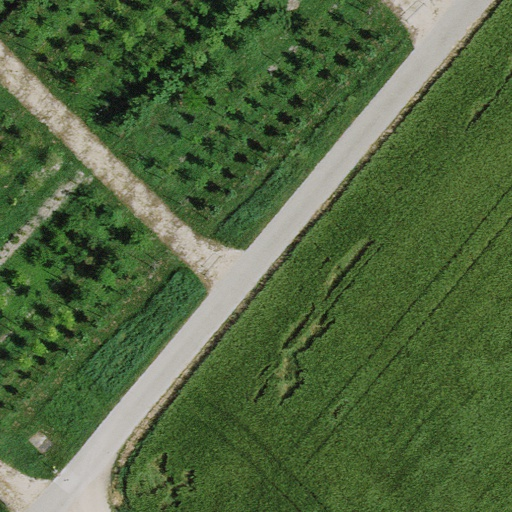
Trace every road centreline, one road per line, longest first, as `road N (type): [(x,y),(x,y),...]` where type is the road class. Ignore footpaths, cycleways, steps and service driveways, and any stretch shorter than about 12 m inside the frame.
road 1 (track): [(50,511),(479,0)]
road 2 (track): [(230,294),(0,61)]
